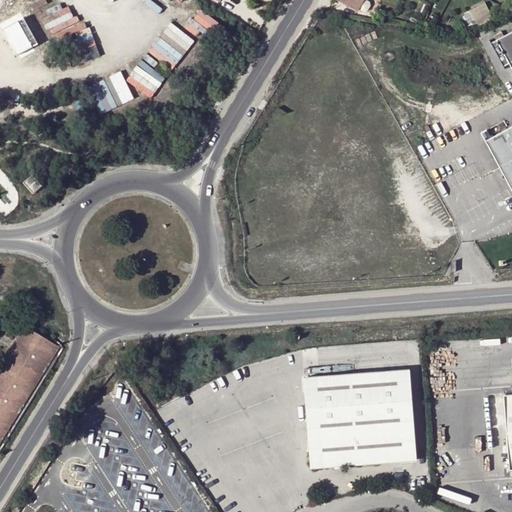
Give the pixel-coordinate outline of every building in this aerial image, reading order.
[(336,0),(356,11),(358,9),(362,0),(336,0)] [(370,2),(366,0),(362,0),(358,9),(364,12),(367,11),(371,5),(370,2)] [(472,23),(492,11),(486,1),(465,12),(472,23)] [(207,26),(213,16),(201,9),(195,19),(207,26)] [(18,55),(40,45),(26,15),(4,25),(18,55)] [(511,31),(496,40),(508,63),(511,70),(511,31)] [(508,63),(496,40),(491,42),(503,66),(508,63)] [(152,96),(163,82),(139,63),(128,78),(152,96)] [(121,70),(88,86),(102,113),(135,97),(121,70)] [(511,127),(485,142),(511,189),(511,127)] [(34,178),(26,184),(35,193),(42,187),(34,178)] [(22,323),(7,348),(48,372),(63,349),(22,323)] [(0,449),(48,372),(7,348),(0,358),(0,449)] [(412,371),(305,379),(312,469),(418,460),(412,371)] [(511,390),(503,391),(507,466),(511,465),(511,390)] [(488,391),(447,393),(450,444),(491,442),(488,391)]
